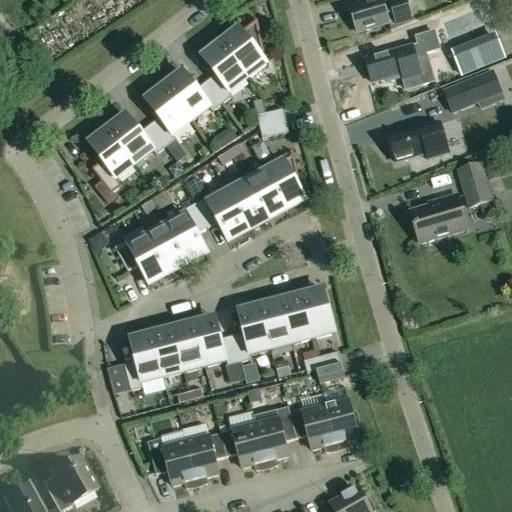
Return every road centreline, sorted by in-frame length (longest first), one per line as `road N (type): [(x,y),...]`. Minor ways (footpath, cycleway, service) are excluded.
road 1 (residential): [(84,339),(67,252),(24,166),(25,149),(214,0)]
road 2 (residential): [(158,311),(305,221),(319,277),(203,305)]
road 3 (residential): [(386,329),(297,0)]
road 4 (residential): [(279,511),(338,480),(320,473),(165,511)]
road 5 (unclassified): [(446,511),(386,329)]
road 6 (residential): [(137,511),(114,467),(84,339)]
